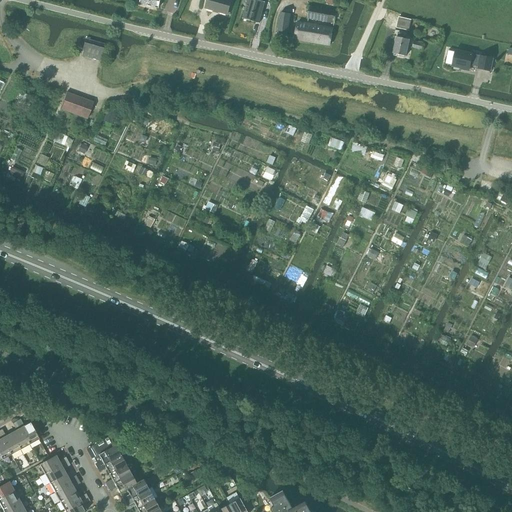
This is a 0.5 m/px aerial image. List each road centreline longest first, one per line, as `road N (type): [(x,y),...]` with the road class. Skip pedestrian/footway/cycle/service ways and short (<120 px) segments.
road 1 (primary): [(511,486),(0,250)]
road 2 (unclassified): [(511,111),(19,0)]
road 3 (track): [(481,164),(448,163),(145,80)]
road 4 (residential): [(0,421),(29,405),(43,411),(72,443),(106,511)]
